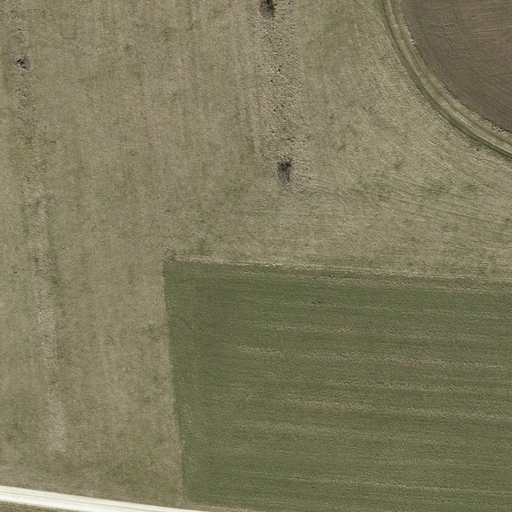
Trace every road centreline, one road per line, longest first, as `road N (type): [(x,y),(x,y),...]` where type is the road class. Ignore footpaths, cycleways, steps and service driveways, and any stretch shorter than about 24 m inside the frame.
road 1 (track): [(511,144),(428,81),(407,51),(390,0)]
road 2 (track): [(143,511),(0,493)]
